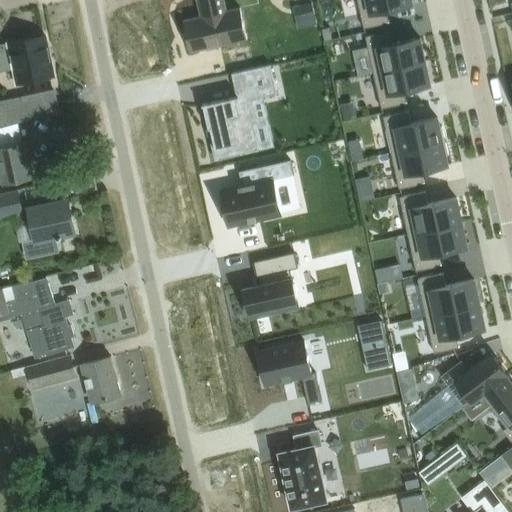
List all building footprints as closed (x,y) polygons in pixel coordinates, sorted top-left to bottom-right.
[(198,0),(202,19),(185,22),(192,54),(249,41),(242,10),(228,13),(225,0),(198,0)] [(411,0),(357,0),(364,28),(389,22),(387,9),(413,4),(411,0)] [(329,27),(322,28),(324,40),(332,39),(329,27)] [(391,30),(366,35),(374,71),(425,60),(420,37),(394,42),(391,30)] [(18,82),(23,81),(54,74),(45,35),(10,42),(10,43),(0,44),(0,68),(0,69),(14,66),(18,82)] [(425,60),(374,71),(382,108),(407,102),(404,90),(430,84),(425,60)] [(237,95),(203,103),(208,127),(210,127),(212,134),(210,134),(215,158),(259,148),(254,126),(259,124),(254,101),(279,96),(271,63),(232,72),(237,95)] [(3,126),(59,111),(54,90),(7,100),(10,110),(0,112),(3,126)] [(409,110),(383,115),(391,152),(445,140),(442,125),(440,126),(438,117),(411,122),(409,110)] [(26,142),(7,147),(3,127),(0,127),(0,154),(6,182),(33,176),(26,142)] [(445,140),(391,152),(399,188),(425,182),(422,170),(448,164),(446,155),(449,154),(445,140)] [(242,185),(221,190),(229,225),(281,213),(273,180),(294,175),(291,159),(239,170),(242,185)] [(0,193),(0,216),(24,211),(18,189),(0,193)] [(425,190),(400,196),(408,233),(462,221),(456,197),(428,203),(425,190)] [(60,251),(57,238),(62,237),(62,235),(75,232),(68,199),(27,207),(34,238),(23,240),(26,258),(60,251)] [(462,221),(408,233),(416,270),(441,264),(439,252),(467,246),(462,221)] [(261,286),(243,290),(250,319),(299,307),(289,270),(295,269),(291,253),(253,263),(257,279),(259,278),(261,286)] [(76,264),(77,275),(92,275),(92,264),(76,264)] [(443,272),(418,278),(426,315),(480,303),(474,279),(446,285),(443,272)] [(49,276),(7,287),(15,319),(25,317),(36,355),(74,345),(72,337),(74,336),(70,324),(67,324),(64,315),(68,314),(63,301),(57,303),(49,276)] [(388,280),(378,283),(380,293),(390,291),(388,280)] [(480,303),(426,315),(434,352),(459,346),(457,334),(485,327),(480,303)] [(382,319),(358,324),(364,350),(388,344),(382,319)] [(305,343),(258,353),(266,386),(303,378),(309,405),(322,402),(316,375),(312,376),(305,343)] [(461,359),(441,375),(464,406),(482,393),(506,374),(508,373),(492,352),(469,370),(461,359)] [(22,366),(12,369),(15,378),(25,374),(30,373),(33,387),(76,376),(71,354),(28,366),(27,365),(22,366)] [(96,400),(121,393),(111,356),(85,362),(96,400)] [(464,406),(463,407),(472,419),(491,405),(507,426),(503,429),(511,441),(511,440),(511,382),(506,374),(482,393),(464,406)] [(298,448),(280,452),(293,506),(327,498),(315,446),(321,444),(318,430),(295,435),(298,448)] [(457,442),(435,459),(444,471),(467,454),(457,442)] [(511,445),(502,453),(479,471),(486,479),(491,486),(511,470),(511,445)] [(420,486),(417,472),(404,475),(407,489),(420,486)] [(474,511),(504,511),(508,509),(491,486),(486,479),(463,497),(474,511)] [(426,511),(423,493),(401,498),(401,500),(404,499),(407,511),(426,511)]
